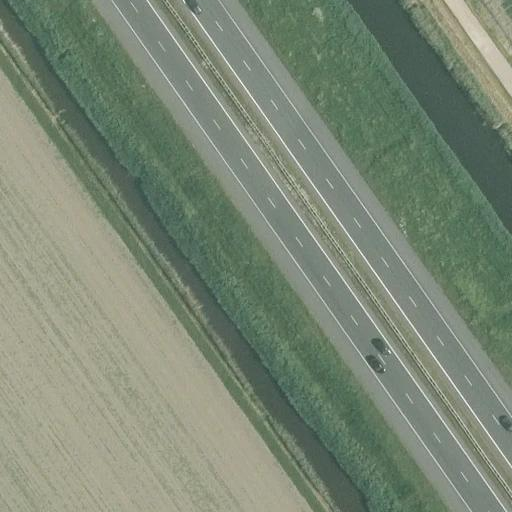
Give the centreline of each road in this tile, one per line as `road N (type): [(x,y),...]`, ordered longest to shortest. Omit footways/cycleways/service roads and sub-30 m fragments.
road 1 (motorway): [(127,0),(487,511)]
road 2 (motorway): [(511,424),(213,0)]
